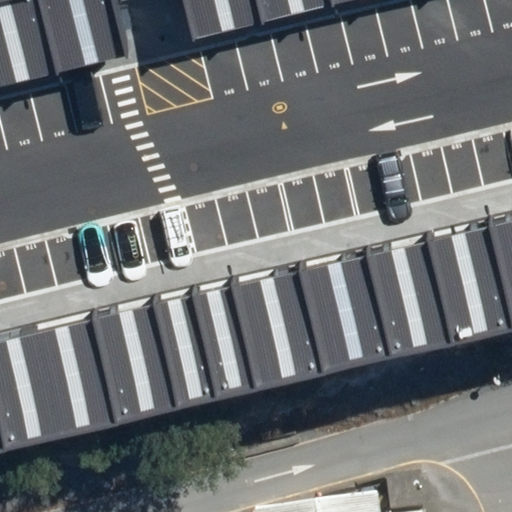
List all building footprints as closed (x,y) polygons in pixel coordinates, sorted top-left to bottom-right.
[(0,0),(0,87),(57,74),(38,0),(0,0)] [(38,0),(57,74),(128,57),(113,0),(38,0)] [(259,0),(182,0),(192,40),(265,23),(259,0)] [(335,0),(259,0),(265,23),(337,5),(335,0)] [(511,217),(490,223),(511,311),(511,217)] [(428,238),(454,342),(511,327),(511,311),(490,223),(428,238)] [(365,254),(391,357),(454,342),(428,238),(365,254)] [(297,271),(322,374),(391,357),(365,254),(297,271)] [(229,288),(254,391),(322,374),(297,271),(229,288)] [(198,295),(224,399),(254,391),(229,288),(198,295)] [(164,342),(180,409),(224,399),(198,295),(155,306),(164,342)] [(92,321),(117,425),(180,409),(164,342),(155,306),(92,321)] [(0,343),(0,431),(5,452),(117,425),(92,321),(0,343)] [(385,511),(384,497),(275,511),(385,511)]
